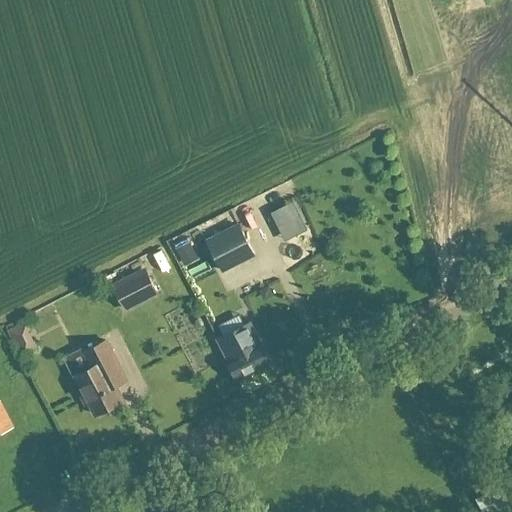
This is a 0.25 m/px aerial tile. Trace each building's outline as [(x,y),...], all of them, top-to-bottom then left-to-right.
[(492,178),(511,167),(511,160),(496,130),(473,142),(492,178)] [(254,256),(238,226),(207,242),(223,272),(254,256)] [(113,287),(125,310),(157,293),(145,270),(113,287)] [(236,380),(271,362),(261,343),(260,343),(250,323),(217,340),(227,360),(226,361),(236,380)] [(126,381),(106,341),(84,353),(92,368),(76,376),(85,393),(83,396),(86,403),(90,403),(96,416),(122,402),(115,387),(126,381)]
